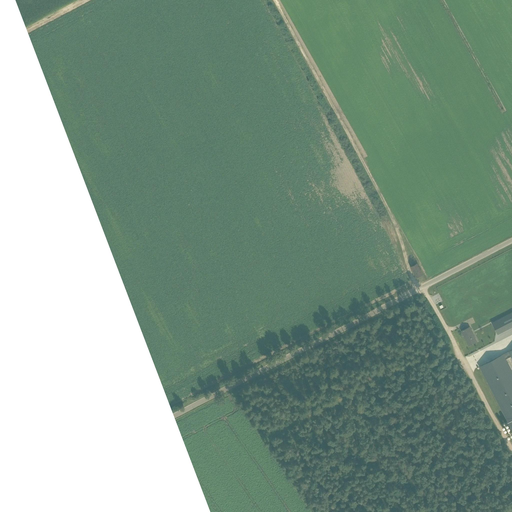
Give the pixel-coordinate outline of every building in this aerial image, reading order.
[(423,274),(417,264),(411,267),(416,277),(423,274)] [(489,299),(460,310),(463,317),(476,311),(477,315),(481,313),(483,318),(495,313),(489,299)] [(511,312),(492,323),(498,334),(511,326),(511,312)] [(469,346),(477,342),(469,327),(462,331),(469,346)] [(511,432),(511,369),(506,359),(510,357),(511,359),(511,349),(478,367),(511,432)]
